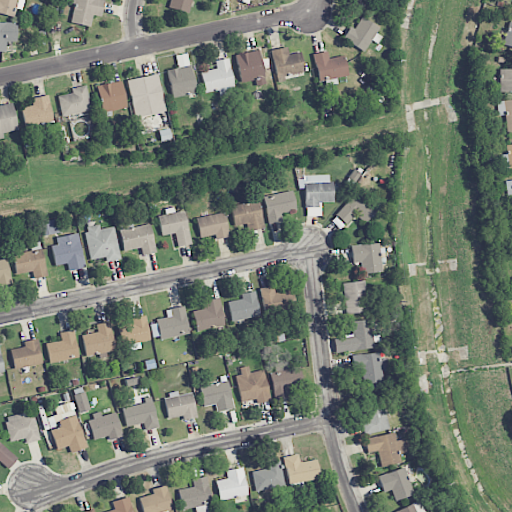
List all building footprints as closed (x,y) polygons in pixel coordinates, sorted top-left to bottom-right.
[(17,0),(0,0),(0,14),(16,16),(17,0)] [(100,17),(104,1),(101,0),(74,0),(69,22),(90,27),(93,15),(100,17)] [(188,13),(191,0),(169,0),(168,9),(188,13)] [(381,28),(361,17),(355,29),(350,26),(342,40),(367,53),(381,28)] [(0,51),(9,51),(9,42),(16,42),(16,23),(0,22),(0,51)] [(503,46),(511,48),(511,24),(507,23),(503,46)] [(280,78),(305,72),(300,52),(289,55),(287,47),(273,50),(280,78)] [(265,84),(261,51),(236,54),(240,86),(265,84)] [(344,56),(329,59),(327,51),(313,54),(319,87),(336,83),(335,78),(348,76),(344,56)] [(200,72),(204,93),(218,91),(219,96),(235,93),(228,58),(215,61),(216,69),(200,72)] [(196,93),(189,65),(165,71),(173,99),(196,93)] [(511,69),(499,69),(499,93),(511,92),(511,69)] [(165,112),(157,74),(127,80),(134,118),(165,112)] [(102,113),(126,108),(121,81),(97,86),(102,113)] [(91,110),(85,85),(71,89),(72,93),(57,96),(62,117),(91,110)] [(24,107),(25,126),(52,123),(49,96),(32,97),(33,106),(24,107)] [(511,99),(496,101),(498,116),(505,115),(506,132),(511,131),(511,99)] [(0,139),(4,138),(2,134),(18,130),(12,102),(0,104),(0,139)] [(511,144),(506,145),(507,154),(500,155),(501,169),(511,167),(511,144)] [(319,203),(332,202),(331,175),(304,176),(305,208),(319,207),(319,203)] [(365,223),(378,208),(359,190),(335,215),(346,225),(356,214),(365,223)] [(267,224),(282,222),(281,213),(295,211),(293,192),(263,196),(267,224)] [(247,230),(262,229),(259,202),(230,205),(233,224),(246,223),(247,230)] [(162,236),(174,233),(177,247),(191,244),(184,210),(174,213),(173,207),(165,209),(166,214),(157,216),(162,236)] [(215,239),(228,237),(225,213),(196,217),(198,237),(215,235),(215,239)] [(90,260),(104,258),(105,262),(120,259),(114,227),(100,230),(99,224),(84,227),(90,260)] [(120,230),(125,251),(140,248),(142,255),(156,252),(149,224),(120,230)] [(54,266),(67,264),(68,271),(85,268),(78,233),(56,238),(57,245),(51,246),(54,266)] [(352,263),(360,262),(361,274),(381,272),(378,243),(350,246),(352,263)] [(0,283),(11,281),(6,259),(0,260),(0,283)] [(346,314),(366,312),(363,281),(342,283),(346,314)] [(295,309),(291,290),(274,293),(273,285),(259,288),(265,319),(280,316),(279,312),(295,309)] [(231,322),(260,316),(254,291),(240,294),(241,299),(227,303),(231,322)] [(224,325),(219,298),(202,301),(203,309),(192,311),(196,331),(224,325)] [(165,309),(167,320),(149,322),(152,340),(188,334),(184,307),(165,309)] [(150,340),(145,315),(131,318),(132,323),(118,326),(122,346),(150,340)] [(337,352),(375,348),(375,340),(381,340),(378,319),(351,322),(353,336),(335,338),(337,352)] [(114,351),(109,322),(95,324),(97,333),(81,335),(85,356),(114,351)] [(60,341),(46,343),(48,363),(77,359),(74,331),(59,332),(60,341)] [(10,350),(14,370),(42,363),(37,339),(23,342),(24,347),(10,350)] [(362,369),(363,384),(383,383),(383,372),(388,371),(388,359),(380,359),(380,353),(353,354),(353,370),(362,369)] [(274,400),(289,398),(287,389),(303,386),(299,367),(290,369),(288,362),(277,364),(279,372),(269,374),(274,400)] [(242,402),(257,399),(258,404),(270,401),(263,370),(249,373),(248,366),(234,369),(242,402)] [(214,405),(216,412),(233,408),(227,381),(199,386),(203,407),(214,405)] [(89,410),(84,392),(73,395),(79,413),(89,410)] [(182,416),(183,420),(196,418),(192,393),(177,395),(177,394),(164,396),(167,419),(182,416)] [(159,427),(151,400),(121,408),(126,428),(143,423),(145,431),(159,427)] [(359,404),(363,434),(388,431),(383,401),(359,404)] [(32,412),(4,419),(10,442),(24,438),(25,444),(40,440),(32,412)] [(101,416),(100,414),(87,418),(93,440),(107,436),(108,440),(122,437),(115,413),(101,416)] [(57,450),(68,446),(70,453),(86,448),(75,415),(58,421),(60,427),(50,431),(57,450)] [(399,454),(406,453),(403,439),(396,441),(394,433),(364,439),(367,454),(377,451),(380,467),(400,463),(399,454)] [(17,459),(0,443),(0,462),(7,469),(17,459)] [(316,460),(299,462),(298,455),(284,457),(289,491),(304,489),(303,482),(319,480),(316,460)] [(252,471),(254,491),(283,488),(280,461),(265,462),(266,470),(252,471)] [(216,480),(218,500),(246,497),(243,468),(225,470),(226,479),(216,480)] [(394,500),(412,496),(406,469),(378,475),(382,493),(392,490),(394,500)] [(195,507),(195,511),(207,511),(207,505),(211,504),(206,477),(191,479),(193,487),(179,490),(183,510),(195,507)] [(164,511),(172,510),(165,486),(151,490),(153,494),(139,498),(142,511),(164,511)] [(112,502),(114,510),(106,511),(132,511),(128,497),(112,502)] [(424,511),(421,502),(391,511),(424,511)]
